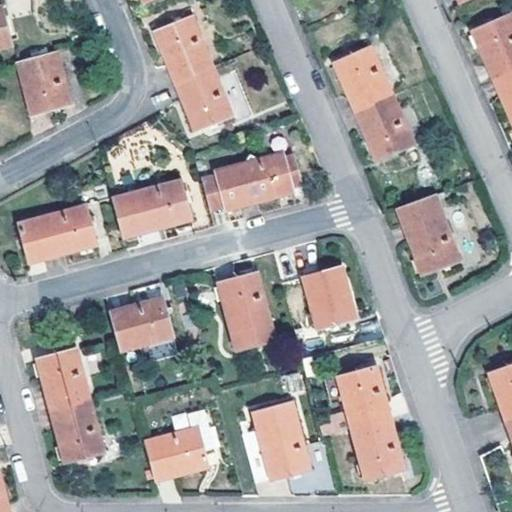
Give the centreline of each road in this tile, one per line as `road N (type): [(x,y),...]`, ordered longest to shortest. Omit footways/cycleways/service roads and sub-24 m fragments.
road 1 (residential): [(0,304),(358,207)]
road 2 (residential): [(0,176),(131,101),(135,72),(108,0)]
road 3 (residential): [(265,0),(358,207)]
road 4 (residential): [(511,192),(420,0)]
road 5 (residential): [(60,511),(38,489),(0,343)]
road 6 (residential): [(409,349),(472,511)]
road 7 (residential): [(358,207),(409,349)]
